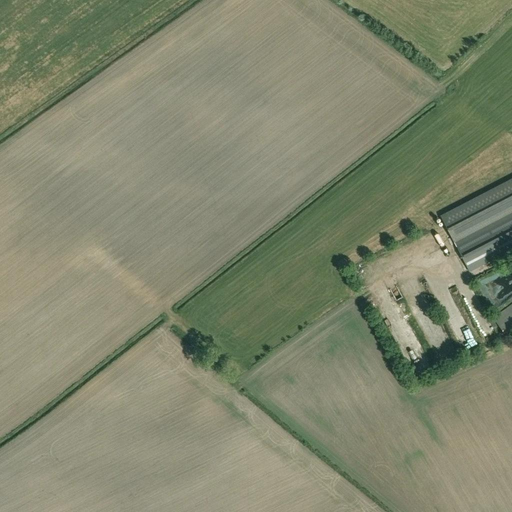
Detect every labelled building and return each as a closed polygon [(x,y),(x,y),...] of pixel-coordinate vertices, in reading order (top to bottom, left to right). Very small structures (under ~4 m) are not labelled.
[(511,179),(441,216),(454,241),(470,271),(511,249),(511,179)] [(373,291),(377,296),(383,291),(379,286),(373,291)] [(504,332),(511,325),(511,303),(493,318),(504,332)] [(458,352),(446,327),(434,333),(437,339),(436,339),(445,358),(458,352)] [(418,341),(407,346),(421,376),(431,371),(418,341)]
